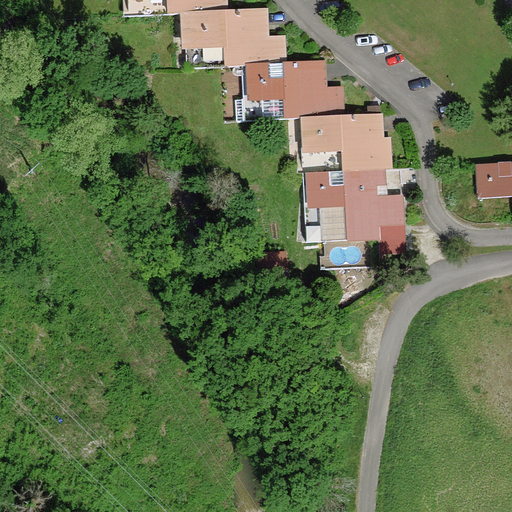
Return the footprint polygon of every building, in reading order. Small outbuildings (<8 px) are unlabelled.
[(129,0),(130,17),(189,15),(226,13),(225,0),(129,0)] [(230,67),(250,66),(286,64),(284,36),(268,37),(253,38),(253,26),(267,26),(266,11),(226,13),(189,15),(192,68),(200,68),(230,67)] [(268,37),(267,26),(253,26),(253,38),(268,37)] [(253,121),(305,119),(343,118),(341,88),(326,89),(310,89),(310,78),(325,77),(324,63),(286,64),(250,66),(253,121)] [(231,79),(230,67),(200,68),(200,80),(231,79)] [(326,89),(325,77),(310,78),(310,89),(326,89)] [(305,119),(307,173),(384,169),(399,169),(397,139),(383,140),(368,141),(368,129),(382,129),(381,116),(343,118),(305,119)] [(383,140),(382,129),(368,129),(368,141),(383,140)] [(511,196),(511,162),(477,164),(478,198),(511,196)] [(417,168),(399,169),(384,169),(384,182),(417,181),(417,168)] [(384,182),(384,169),(307,173),(309,210),(324,210),(325,242),(379,240),(377,226),(404,226),(403,197),(378,198),(378,183),(384,182)] [(311,242),(325,242),(324,210),(309,210),(311,242)] [(405,254),(404,226),(377,226),(379,240),(379,255),(405,254)] [(258,253),(258,271),(285,270),(283,252),(258,253)]
